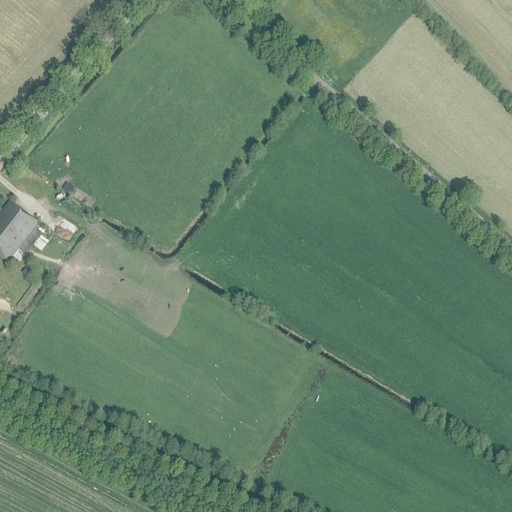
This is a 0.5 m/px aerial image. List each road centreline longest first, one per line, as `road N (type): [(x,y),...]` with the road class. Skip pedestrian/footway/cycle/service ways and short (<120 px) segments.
road 1 (tertiary): [(511,248),(229,0)]
road 2 (unknown): [(258,511),(0,390)]
road 3 (tertiary): [(0,159),(140,0)]
road 4 (unknown): [(154,511),(0,428)]
